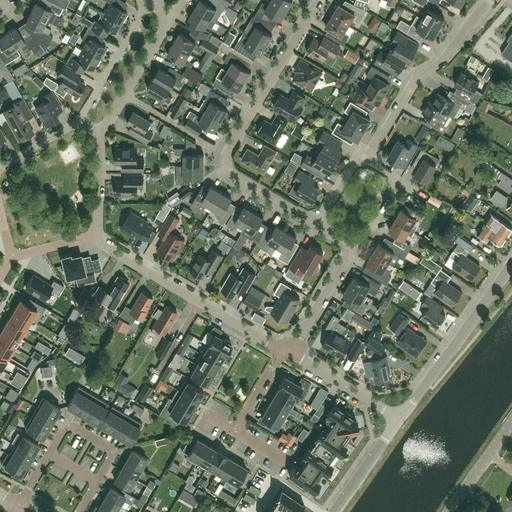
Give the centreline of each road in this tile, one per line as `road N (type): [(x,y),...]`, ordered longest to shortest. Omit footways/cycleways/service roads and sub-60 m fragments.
road 1 (residential): [(317,224),(230,171),(226,158),(319,0)]
road 2 (residential): [(368,160),(420,75),(443,61),(490,0)]
road 3 (residential): [(396,417),(511,256)]
road 4 (residential): [(79,122),(148,3)]
road 5 (residential): [(100,133),(165,25)]
road 6 (residential): [(396,417),(289,352)]
road 7 (residential): [(289,352),(348,246)]
